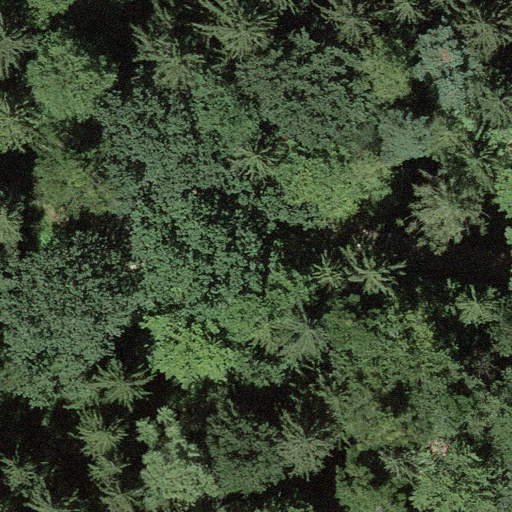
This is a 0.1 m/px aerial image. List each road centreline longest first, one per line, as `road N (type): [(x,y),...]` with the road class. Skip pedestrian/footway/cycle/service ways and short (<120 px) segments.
road 1 (track): [(33,156),(301,451),(372,511)]
road 2 (track): [(511,270),(33,156)]
